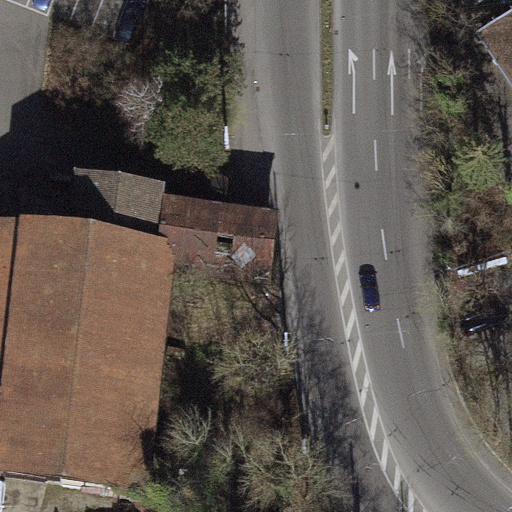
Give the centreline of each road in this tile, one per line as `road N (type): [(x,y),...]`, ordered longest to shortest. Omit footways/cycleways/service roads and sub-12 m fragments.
road 1 (tertiary): [(344,203),(356,363),(400,489),(420,511)]
road 2 (tertiary): [(299,0),(305,108),(344,203)]
road 3 (tertiary): [(344,203),(366,108),(375,0)]
